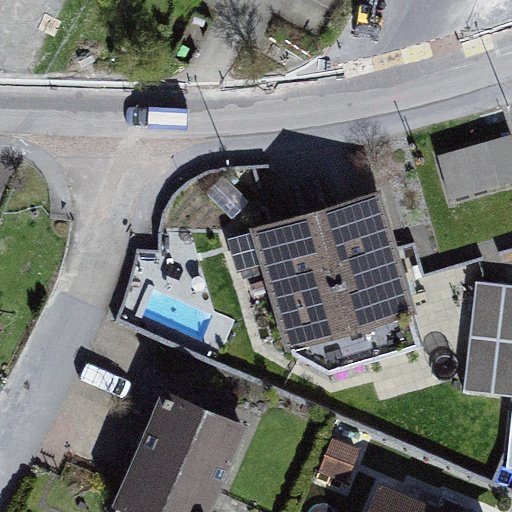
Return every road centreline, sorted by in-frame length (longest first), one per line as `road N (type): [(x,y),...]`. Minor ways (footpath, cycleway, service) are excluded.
road 1 (residential): [(111,109),(281,106),(433,76),(511,51)]
road 2 (residential): [(0,461),(88,290),(108,204),(111,109)]
